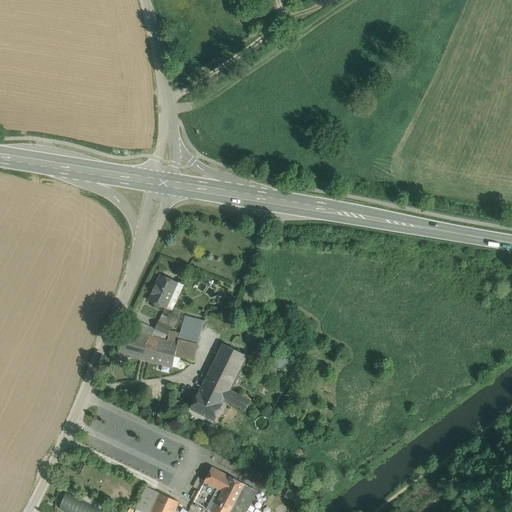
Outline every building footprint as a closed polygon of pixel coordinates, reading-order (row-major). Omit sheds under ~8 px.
[(177,283),(177,282),(161,275),(156,285),(155,285),(151,293),(152,293),(149,301),(165,308),(173,292),(171,291),(175,282),(177,283)] [(182,285),(177,282),(177,283),(173,292),(165,308),(171,310),(182,285)] [(168,323),(170,319),(160,314),(158,319),(168,323)] [(185,316),(178,339),(198,344),(205,321),(185,316)] [(171,327),(158,322),(155,329),(168,334),(171,327)] [(124,330),(118,354),(172,368),(175,356),(177,343),(124,330)] [(194,360),(198,344),(178,339),(177,343),(175,356),(194,360)] [(224,400),(229,390),(246,355),(222,344),(199,392),(222,404),(224,400)] [(229,390),(224,400),(245,410),(250,400),(229,390)] [(190,408),(214,420),(222,404),(199,392),(190,408)] [(221,491),(228,475),(212,467),(204,482),(221,491)] [(228,475),(221,491),(211,510),(213,511),(246,511),(257,491),(228,475)] [(146,487),(136,509),(141,511),(173,511),(178,502),(146,487)] [(180,511),(184,506),(178,503),(174,511),(180,511)]
